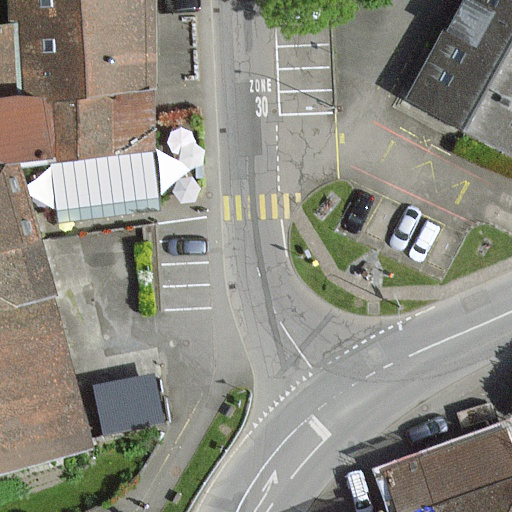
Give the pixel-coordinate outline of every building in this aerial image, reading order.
[(154,86),(146,0),(24,0),(33,97),(154,86)] [(511,0),(471,0),(419,96),(511,146),(511,0)] [(0,468),(93,443),(54,297),(39,243),(33,221),(19,167),(0,172),(0,468)] [(102,373),(107,419),(170,412),(164,365),(102,373)] [(511,511),(511,433),(510,427),(387,473),(401,511),(511,511)]
